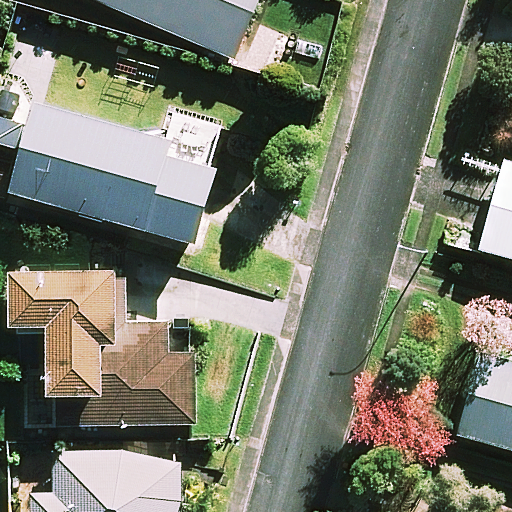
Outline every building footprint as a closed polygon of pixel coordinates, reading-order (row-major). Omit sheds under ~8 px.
[(265,0),(88,0),(238,64),(265,0)] [(227,163),(42,110),(16,198),(201,251),(227,163)] [(26,123),(0,120),(0,148),(23,151),(26,123)] [(511,166),(506,165),(481,255),(511,263),(511,166)] [(124,279),(18,278),(18,331),(58,331),(58,402),(117,403),(116,428),(200,429),(201,359),(171,359),(171,328),(124,328),(124,279)] [(511,369),(482,361),(460,440),(511,454),(511,369)] [(183,511),(191,471),(75,450),(65,501),(30,495),(27,511),(183,511)]
